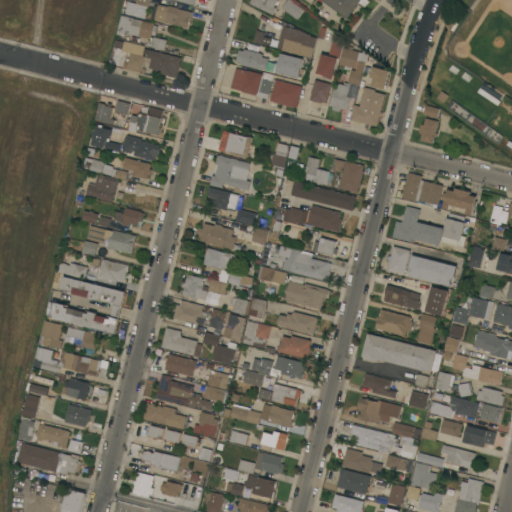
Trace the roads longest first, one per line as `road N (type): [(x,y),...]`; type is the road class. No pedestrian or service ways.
road 1 (tertiary): [(437,0),(300,511)]
road 2 (residential): [(228,0),(98,511)]
road 3 (residential): [(511,181),(0,53)]
